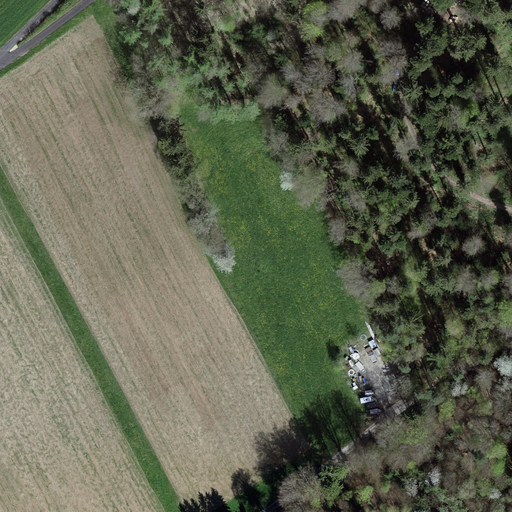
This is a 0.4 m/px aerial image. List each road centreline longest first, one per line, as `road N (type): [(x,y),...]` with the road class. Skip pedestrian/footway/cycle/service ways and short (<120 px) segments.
road 1 (track): [(265,511),(511,339)]
road 2 (track): [(450,0),(420,33),(410,59),(404,85),(413,137),(446,180),(511,208)]
